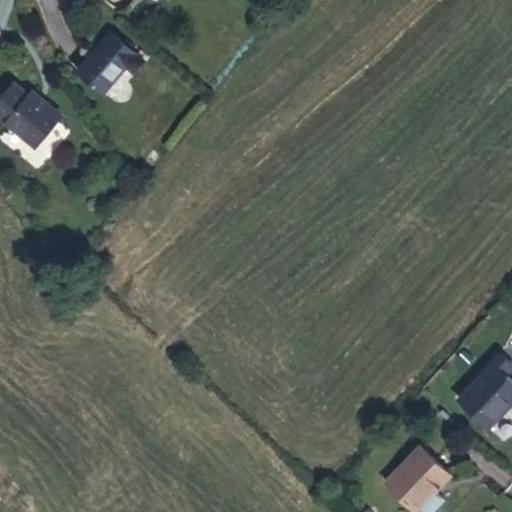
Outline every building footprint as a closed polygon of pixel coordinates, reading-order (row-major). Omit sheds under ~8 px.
[(132,0),(145,10),(153,0),(132,0)] [(106,67),(121,50),(117,46),(102,63),(106,67)] [(130,87),(144,70),(121,50),(106,67),(102,63),(80,86),(102,106),(124,81),(130,87)] [(67,129),(39,105),(34,111),(17,96),(0,116),(0,126),(40,161),(67,129)] [(511,413),(511,381),(508,379),(511,374),(511,367),(502,357),(458,404),(492,436),(511,413)] [(423,511),(428,507),(454,479),(424,450),(387,490),(409,511),(423,511)]
